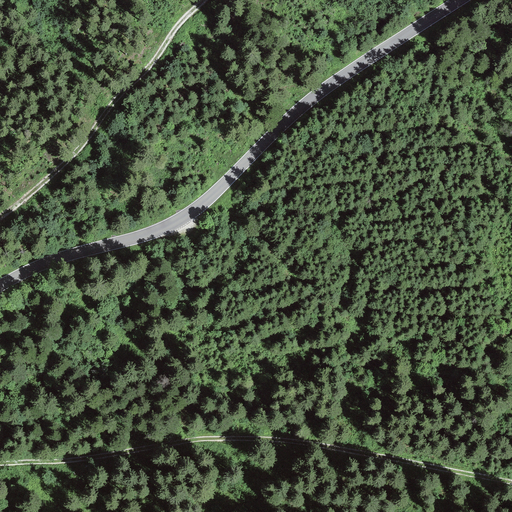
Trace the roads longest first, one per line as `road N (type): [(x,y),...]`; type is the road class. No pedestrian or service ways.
road 1 (tertiary): [(458,0),(331,83),(186,215),(59,257),(0,286)]
road 2 (track): [(0,464),(246,437),(305,440),(511,482)]
road 3 (track): [(0,218),(88,143),(201,0)]
